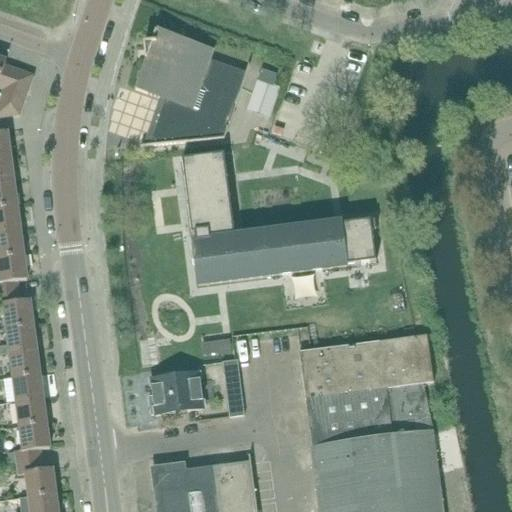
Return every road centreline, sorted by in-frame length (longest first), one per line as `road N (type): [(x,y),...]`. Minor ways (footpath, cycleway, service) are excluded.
road 1 (unclassified): [(107,511),(70,247),(66,129),(81,61)]
road 2 (residential): [(465,9),(368,36),(262,0)]
road 3 (residential): [(511,298),(489,158),(511,133)]
